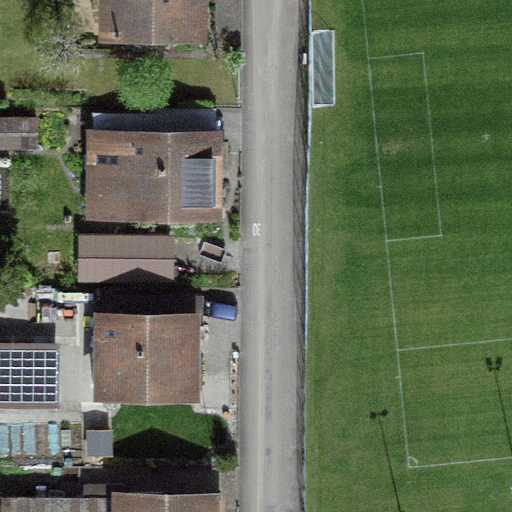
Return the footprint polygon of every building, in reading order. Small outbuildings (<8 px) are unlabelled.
[(202,0),(112,0),(112,29),(203,29),(202,0)] [(35,115),(0,115),(0,145),(35,145),(35,115)] [(214,143),(101,138),(98,204),(210,210),(214,143)] [(175,232),(79,230),(77,279),(174,281),(175,232)] [(210,324),(112,326),(114,413),(211,412),(210,324)] [(12,347),(0,346),(0,404),(10,405),(12,347)] [(211,511),(212,501),(6,500),(5,511),(211,511)]
